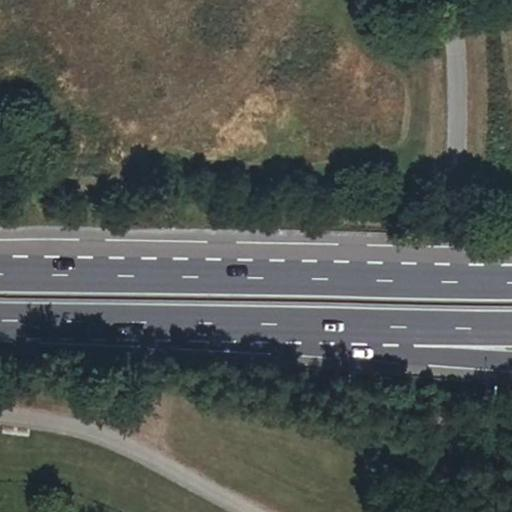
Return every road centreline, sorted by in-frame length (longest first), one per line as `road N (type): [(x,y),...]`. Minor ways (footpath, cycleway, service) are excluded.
road 1 (trunk): [(211,326),(511,362)]
road 2 (trunk): [(211,326),(511,330)]
road 3 (trunk): [(511,266),(231,277)]
road 4 (trunk): [(511,286),(231,277)]
road 5 (trunk): [(231,277),(0,274)]
road 6 (trunk): [(0,323),(211,326)]
